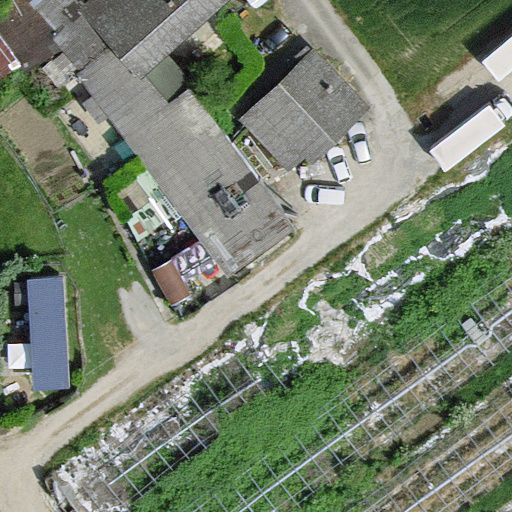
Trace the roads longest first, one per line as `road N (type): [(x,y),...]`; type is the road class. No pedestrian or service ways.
road 1 (track): [(434,164),(0,476)]
road 2 (track): [(312,0),(434,164),(511,101)]
